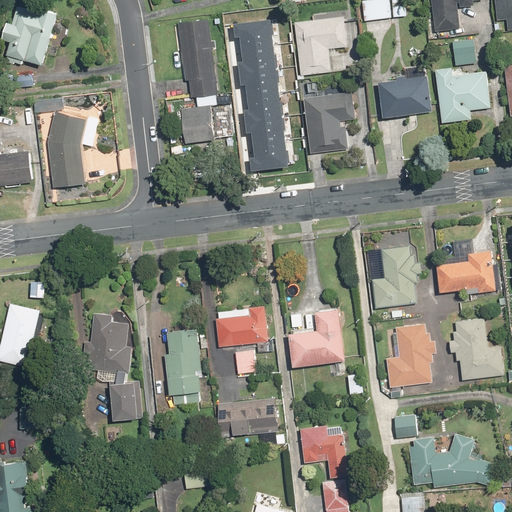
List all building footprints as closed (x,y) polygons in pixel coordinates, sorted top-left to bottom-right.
[(407,0),(361,0),(364,21),(409,17),(407,0)] [(430,0),(435,32),(460,29),(457,7),(475,4),(475,1),(483,0),(430,0)] [(511,0),(494,0),(496,21),(507,20),(508,29),(511,28),(511,0)] [(23,59),(42,65),(57,13),(40,8),(39,11),(17,5),(12,23),(5,21),(0,39),(0,40),(9,43),(4,60),(21,66),(23,59)] [(346,47),(344,11),(311,13),(312,20),(295,21),(299,75),(331,73),(329,48),(346,47)] [(252,153),(254,169),(293,165),(275,16),(238,20),(239,32),(244,32),(247,58),(242,59),(244,81),(249,80),(252,105),(246,106),(249,130),(253,130),(256,153),(252,153)] [(190,96),(195,95),(197,106),(179,108),(184,142),(217,138),(212,104),(220,102),(209,19),(179,23),(179,27),(173,28),(177,54),(181,53),(185,82),(188,82),(190,96)] [(473,37),(452,40),(455,65),(477,63),(473,37)] [(433,113),(428,74),(427,64),(404,67),(405,74),(395,75),(396,78),(378,80),(382,118),(433,113)] [(452,67),(435,68),(441,123),(470,120),(469,111),(489,109),(485,71),(452,75),(452,67)] [(32,85),(31,73),(8,75),(9,87),(32,85)] [(352,94),(305,97),(309,153),(349,151),(347,125),(342,125),(341,119),(354,118),(352,94)] [(60,99),(35,101),(36,112),(61,109),(60,99)] [(229,104),(218,105),(219,123),(230,123),(229,104)] [(85,183),(80,144),(94,146),(98,119),(56,112),(47,140),(53,187),(85,183)] [(0,151),(0,184),(34,181),(30,148),(0,151)] [(385,278),(372,279),(375,308),(419,304),(415,250),(382,252),(385,278)] [(469,260),(436,264),(439,292),(465,289),(466,294),(496,290),(492,251),(469,253),(469,260)] [(39,310),(9,303),(0,344),(0,359),(27,366),(39,310)] [(219,318),(216,318),(219,347),(256,343),(268,342),(264,305),(249,307),(249,309),(219,312),(219,318)] [(300,332),(288,333),(291,366),(344,361),(339,309),(315,311),(317,330),(300,332)] [(288,333),(300,332),(298,310),(283,312),(285,334),(288,333)] [(114,383),(109,384),(112,420),(143,417),(140,381),(129,382),(131,346),(127,346),(128,323),(111,321),(112,314),(94,312),(92,341),(85,340),(84,352),(88,352),(87,368),(97,369),(96,380),(114,382),(114,383)] [(455,361),(460,361),(461,381),(505,374),(500,345),(487,346),(484,317),(455,321),(455,331),(452,331),(452,340),(449,340),(449,352),(455,352),(455,361)] [(399,355),(386,357),(390,387),(432,382),(429,361),(433,361),(432,353),(438,352),(436,340),(432,341),(430,331),(425,331),(424,322),(395,326),(399,355)] [(201,404),(200,349),(208,349),(207,334),(200,334),(200,329),(168,330),(168,354),(164,354),(167,395),(173,395),(173,404),(201,404)] [(268,342),(256,343),(257,352),(274,350),(274,341),(268,342)] [(255,348),(235,350),(237,373),(257,371),(255,348)] [(275,398),(215,402),(218,437),(278,432),(275,398)] [(417,415),(395,417),(396,438),(418,437),(417,415)] [(329,461),(329,476),(350,475),(347,433),(328,434),(328,426),(301,427),(304,462),(329,461)] [(409,446),(412,471),(400,473),(403,488),(417,485),(432,483),(432,487),(476,482),(489,487),(497,463),(468,457),(473,440),(455,433),(450,451),(435,452),(434,438),(414,439),(414,446),(409,446)] [(27,491),(25,463),(0,463),(0,511),(31,511),(31,506),(22,506),(22,491),(27,491)] [(184,469),(187,488),(211,485),(209,467),(184,469)] [(350,511),(346,478),(322,481),(326,511),(350,511)] [(425,511),(425,492),(402,493),(402,511),(425,511)] [(254,511),(289,511),(288,511),(291,501),(256,493),(252,510),(255,510),(254,511)]
